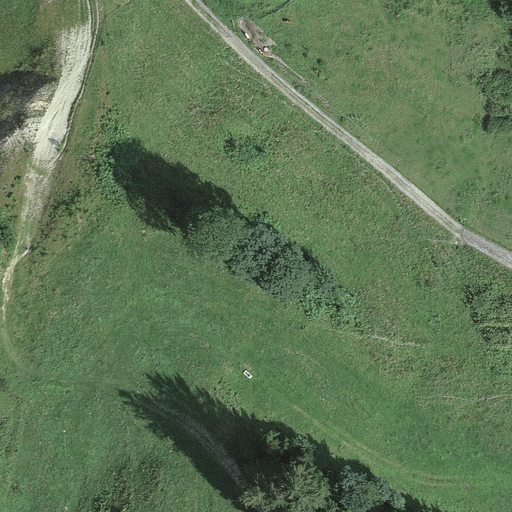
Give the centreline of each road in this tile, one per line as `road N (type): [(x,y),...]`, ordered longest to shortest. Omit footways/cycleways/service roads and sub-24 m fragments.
road 1 (track): [(262,511),(188,428),(124,392),(32,374),(10,338),(13,277),(64,102),(79,0)]
road 2 (track): [(511,261),(445,220),(257,64),(193,0)]
